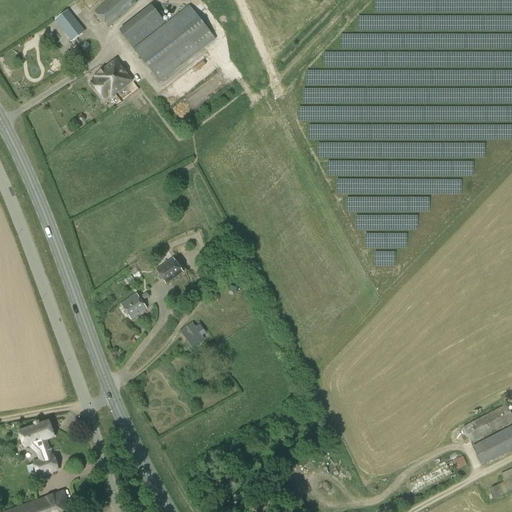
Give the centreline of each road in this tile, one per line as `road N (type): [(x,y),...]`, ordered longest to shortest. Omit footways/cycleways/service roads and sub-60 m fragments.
road 1 (primary): [(111,395),(2,125)]
road 2 (unclassified): [(86,406),(0,177)]
road 3 (track): [(367,0),(291,87),(289,117),(325,186)]
road 4 (primary): [(169,511),(111,395)]
